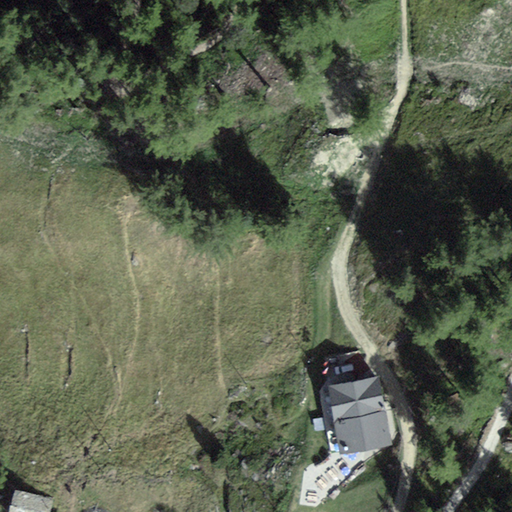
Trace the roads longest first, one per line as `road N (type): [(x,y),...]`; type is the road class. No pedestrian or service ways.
road 1 (track): [(353,226),(337,267),(349,314),(409,430),(397,511)]
road 2 (track): [(444,511),(484,458),(511,391)]
